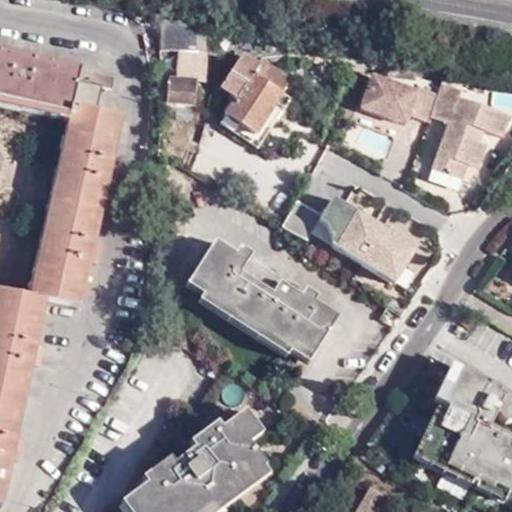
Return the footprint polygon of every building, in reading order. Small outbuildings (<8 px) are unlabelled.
[(197,54),(199,27),(163,19),(161,49),(189,53),(197,54)] [(0,87),(38,97),(37,104),(68,111),(66,118),(73,120),(33,293),(49,296),(79,304),(90,259),(98,261),(103,242),(94,240),(108,180),(116,182),(121,160),(112,157),(121,114),(94,107),(100,81),(76,75),(79,62),(33,51),(34,46),(16,41),(15,47),(0,43),(0,87)] [(373,72),(375,62),(291,48),(290,53),(318,59),(317,63),(373,72)] [(187,62),(189,53),(161,49),(160,60),(187,62)] [(222,90),(238,100),(227,118),(255,137),(284,93),(294,79),(263,59),(258,66),(244,57),(222,90)] [(407,79),(409,67),(392,65),(391,76),(407,79)] [(434,118),(442,96),(424,90),(423,93),(376,76),(363,111),(412,129),(416,118),(431,124),(434,118)] [(196,83),(159,80),(159,103),(193,107),(195,99),(199,99),(200,92),(195,91),(196,83)] [(466,92),(446,84),(442,96),(434,118),(452,125),(435,171),(472,185),(482,170),(491,146),(484,143),(488,132),(507,139),(511,125),(511,115),(464,98),(466,92)] [(0,87),(0,96),(37,104),(38,97),(0,87)] [(221,126),(259,151),(293,99),(284,93),(255,137),(227,118),(221,126)] [(193,107),(159,103),(158,117),(192,121),(193,107)] [(73,120),(66,118),(26,292),(33,293),(73,120)] [(434,252),(349,206),(332,238),(416,285),(434,252)] [(295,346),(316,358),(338,321),(279,284),(271,297),(241,277),(248,265),(213,243),(186,287),(204,298),(207,294),(234,311),(267,331),(294,348),(295,346)] [(0,287),(0,286),(0,504),(1,505),(13,456),(20,457),(24,439),(17,437),(35,359),(41,361),(45,344),(38,342),(49,296),(33,293),(26,292),(0,287)] [(204,298),(200,305),(227,322),(234,311),(207,294),(204,298)] [(260,342),(267,331),(234,311),(227,322),(260,342)] [(475,318),(464,311),(457,323),(468,331),(475,318)] [(290,355),(294,348),(267,331),(260,342),(287,359),(290,355)] [(294,348),(290,355),(310,367),(316,358),(295,346),(294,348)] [(499,391),(448,366),(432,401),(446,408),(443,414),(435,410),(416,448),(506,493),(511,481),(511,444),(511,446),(478,430),(497,396),(499,391)] [(499,408),(503,399),(497,396),(478,430),(511,446),(511,444),(511,438),(489,428),(495,415),(498,416),(499,420),(499,421),(502,423),(505,424),(508,424),(511,423),(511,421),(511,410),(508,409),(505,408),(502,409),(499,408)] [(189,511),(259,463),(231,424),(127,499),(136,511),(189,511)] [(506,493),(416,448),(411,457),(501,502),(506,493)] [(384,511),(380,509),(387,498),(367,484),(349,511),(384,511)]
